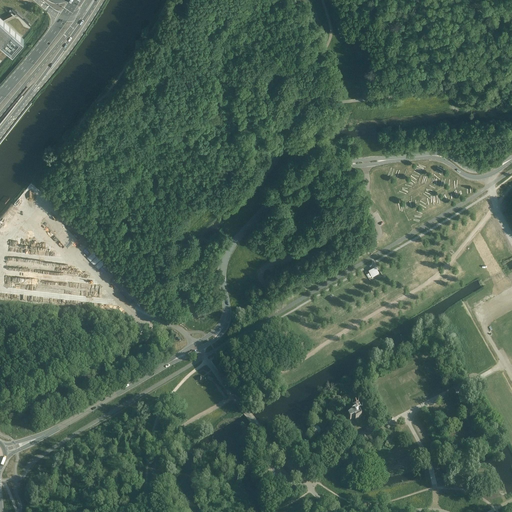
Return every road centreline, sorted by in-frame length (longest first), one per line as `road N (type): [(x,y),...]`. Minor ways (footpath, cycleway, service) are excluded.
road 1 (tertiary): [(37,437),(218,332),(226,317),(226,252),(295,180),(328,167),(427,156),(478,175),(511,159)]
road 2 (unknown): [(511,185),(432,280),(167,437),(153,472),(153,511)]
road 3 (primary): [(0,114),(84,7)]
